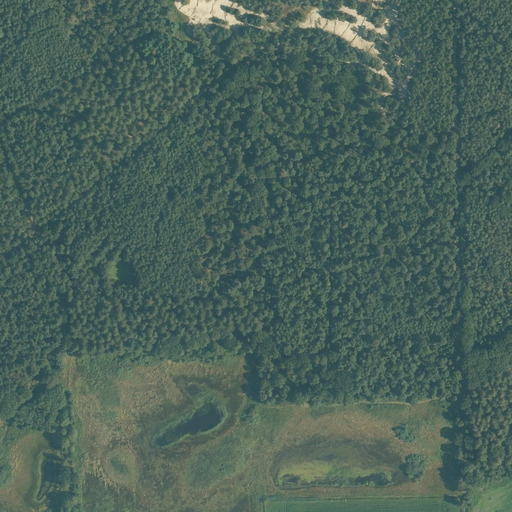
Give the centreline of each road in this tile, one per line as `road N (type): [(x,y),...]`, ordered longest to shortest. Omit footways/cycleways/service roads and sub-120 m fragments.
road 1 (track): [(466,481),(458,170)]
road 2 (track): [(31,231),(61,270),(68,511)]
road 3 (track): [(204,91),(31,231)]
road 4 (track): [(458,140),(455,0)]
